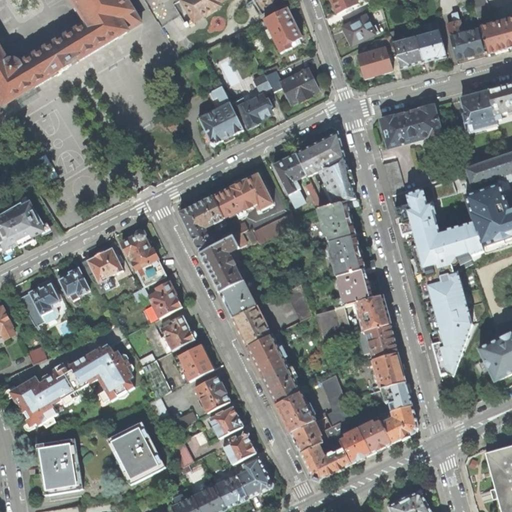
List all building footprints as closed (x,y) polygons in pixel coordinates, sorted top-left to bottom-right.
[(53,77),(77,63),(77,62),(141,23),(126,0),(0,0),(0,101),(3,107),(53,77)] [(259,0),(270,17),(288,8),(283,0),(181,0),(195,23),(222,7),(220,4),(226,0),(259,0)] [(356,0),(330,0),(331,2),(337,14),(358,4),(356,0)] [(478,18),(491,14),(486,0),(471,0),(472,1),(478,18)] [(281,54),(301,44),(299,39),(302,38),(295,23),(288,8),(270,17),(265,20),(281,54)] [(447,24),(457,60),(472,55),(484,52),(478,31),(463,35),(458,15),(451,16),(453,23),(447,24)] [(372,29),(366,18),(361,20),(360,18),(354,21),(356,23),(344,28),(348,37),(352,47),(375,36),(375,35),(379,33),(376,27),(372,29)] [(511,21),(481,30),(489,56),(511,50),(511,21)] [(440,33),(417,39),(424,63),(434,60),(436,59),(437,60),(447,58),(440,33)] [(383,39),(386,48),(387,53),(395,51),(394,45),(391,36),(383,39)] [(417,39),(394,45),(395,51),(401,70),(411,67),(411,66),(414,65),(424,63),(417,39)] [(382,75),(393,72),(387,53),(386,48),(358,57),(365,80),(382,75)] [(276,71),(266,76),(271,87),(274,93),(284,88),(292,104),(299,101),(300,103),(312,97),(311,95),(319,91),(314,81),(308,70),(282,83),(276,71)] [(260,93),(271,87),(266,76),(265,75),(254,81),(260,93)] [(511,85),(499,89),(488,92),(496,121),(501,120),(500,115),(511,111),(511,85)] [(224,107),(200,120),(212,143),(217,145),(224,141),(225,143),(231,141),(236,138),(234,136),(244,131),(222,87),(216,90),(224,107)] [(469,133),(497,126),(496,121),(488,92),(472,96),(463,99),(469,123),(466,123),(469,133)] [(180,111),(187,108),(180,95),(173,99),(180,111)] [(255,126),(260,123),(259,121),(272,115),(262,96),(239,108),(249,128),(255,126)] [(380,122),(388,148),(428,137),(430,144),(442,140),(432,107),(404,115),(380,122)] [(308,177),(319,172),(345,160),(338,134),(314,146),(297,155),(308,176),(308,177)] [(511,194),(508,182),(511,180),(511,154),(476,167),(467,170),(472,188),(497,180),(499,186),(470,195),(472,204),(477,215),(486,244),(489,254),(511,245),(511,194)] [(297,181),(308,176),(297,155),(290,158),(289,156),(284,158),(280,160),(282,162),(274,166),(295,208),(306,203),(300,190),(301,189),(297,181)] [(333,198),(336,205),(357,200),(351,179),(345,160),(319,172),(332,198),(333,198)] [(382,166),(391,195),(406,191),(398,162),(382,166)] [(262,211),(274,205),(259,174),(246,180),(236,185),(231,188),(214,197),(225,219),(229,217),(230,218),(245,210),(246,211),(253,208),(253,207),(258,204),(262,211)] [(406,191),(391,195),(411,266),(453,254),(486,244),(477,215),(439,226),(428,185),(406,191)] [(319,210),(324,209),(317,195),(313,198),(319,210)] [(206,229),(225,219),(214,197),(196,205),(180,214),(201,254),(217,246),(213,239),(211,240),(206,229)] [(329,238),(331,243),(357,236),(351,217),(349,209),(359,206),(357,200),(336,205),(324,209),(319,210),(327,239),(329,238)] [(0,250),(10,245),(11,249),(38,236),(45,232),(32,205),(14,214),(12,211),(0,218),(0,250)] [(298,226),(292,213),(254,232),(261,245),(298,226)] [(230,230),(234,237),(241,234),(249,230),(245,222),(230,230)] [(145,287),(167,276),(158,259),(154,250),(152,251),(149,246),(147,243),(148,242),(146,238),(146,236),(145,233),(141,232),(138,233),(138,235),(131,238),(131,239),(122,243),(129,256),(145,287)] [(241,234),(234,237),(240,248),(247,245),(241,234)] [(337,278),(340,277),(366,270),(375,267),(374,261),(364,264),(360,248),(357,236),(331,243),(332,249),(330,249),(337,278)] [(234,237),(217,246),(201,254),(211,275),(220,293),(243,282),(235,266),(236,265),(233,259),(231,260),(229,254),(240,248),(234,237)] [(117,275),(124,272),(120,264),(123,263),(120,256),(117,258),(113,249),(105,253),(104,252),(99,255),(96,256),(96,257),(89,261),(88,260),(82,263),(88,276),(94,273),(99,284),(109,279),(108,278),(117,274),(117,275)] [(472,319),(453,254),(411,266),(441,375),(454,372),(472,319)] [(91,292),(79,269),(70,274),(69,271),(65,273),(58,277),(68,298),(70,297),(73,302),(80,298),(80,297),(91,292)] [(336,309),(357,303),(373,299),(369,284),(368,280),(369,280),(366,270),(340,277),(342,283),(339,283),(344,298),(334,301),(336,309)] [(60,302),(49,281),(38,286),(39,289),(34,291),(21,298),(36,327),(45,323),(42,316),(53,310),(51,306),(60,302)] [(256,308),(243,282),(220,293),(227,305),(233,319),(256,308)] [(160,319),(183,308),(175,291),(170,283),(158,289),(159,292),(149,297),(160,319)] [(302,321),(313,315),(301,285),(287,292),(302,321)] [(365,332),(366,332),(391,325),(386,310),(383,296),(373,299),(357,303),(365,332)] [(257,307),(256,308),(233,319),(241,333),(248,348),(272,336),(257,307)] [(13,328),(3,308),(0,309),(0,334),(2,333),(6,340),(15,335),(12,328),(13,328)] [(324,344),(359,334),(356,320),(340,325),(335,309),(313,315),(324,344)] [(165,336),(173,352),(196,341),(196,339),(197,339),(197,336),(196,332),(191,332),(186,322),(183,316),(171,322),(170,320),(163,324),(165,328),(161,330),(164,336),(165,336)] [(111,330),(119,326),(114,317),(106,321),(111,330)] [(366,332),(374,361),(399,354),(395,339),(391,325),(366,332)] [(496,381),(511,372),(511,334),(480,350),(489,366),(496,381)] [(273,335),(272,336),(248,348),(255,362),(263,377),(288,364),(285,359),(288,358),(283,348),(280,349),(273,335)] [(69,362),(62,366),(79,394),(84,391),(92,385),(96,391),(105,405),(112,401),(114,403),(138,388),(134,381),(137,379),(133,373),(137,371),(130,360),(131,360),(128,355),(124,357),(120,351),(116,354),(109,343),(99,350),(72,366),(69,362)] [(202,346),(177,358),(176,362),(182,375),(186,373),(190,383),(215,371),(210,362),(206,354),(202,346)] [(42,347),(28,354),(34,366),(47,359),(42,347)] [(141,362),(144,367),(155,361),(156,361),(152,354),(140,359),(141,362)] [(382,390),(407,383),(402,367),(399,354),(374,361),(382,390)] [(144,367),(157,400),(161,397),(170,393),(155,361),(144,367)] [(290,369),(288,364),(263,377),(270,391),(277,405),(302,393),(295,379),(298,378),(293,368),(290,369)] [(18,389),(11,394),(14,399),(20,408),(27,420),(30,425),(33,429),(37,427),(38,426),(40,428),(43,427),(46,425),(56,419),(62,415),(57,407),(65,402),(74,397),(79,394),(62,366),(54,371),(56,375),(42,384),(37,377),(18,389)] [(317,386),(323,383),(330,379),(329,375),(315,381),(317,386)] [(323,383),(335,413),(348,406),(337,376),(330,379),(323,383)] [(195,389),(208,414),(231,403),(227,395),(227,394),(224,388),(222,384),(222,385),(218,377),(195,389)] [(390,403),(392,412),(413,407),(410,394),(407,383),(382,390),(386,404),(390,403)] [(87,396),(96,391),(92,385),(84,391),(87,396)] [(10,401),(14,399),(11,394),(18,389),(17,387),(8,393),(7,396),(10,401)] [(316,422),(302,393),(277,405),(284,419),(291,434),(315,422),(316,422)] [(74,397),(65,402),(68,407),(74,404),(75,399),(74,397)] [(162,426),(174,421),(161,397),(157,400),(150,403),(162,426)] [(327,417),(332,427),(341,423),(342,425),(353,420),(348,406),(335,413),(327,417)] [(394,419),(382,424),(392,445),(420,431),(416,417),(413,407),(392,412),(394,419)] [(220,439),(244,427),(241,421),(239,417),(238,417),(233,408),(224,413),(223,412),(217,415),(217,416),(210,420),(220,439)] [(192,422),(197,420),(193,412),(189,414),(192,422)] [(185,426),(192,422),(189,414),(181,418),(185,426)] [(59,423),(56,419),(46,425),(49,429),(59,423)] [(323,437),(315,422),(291,434),(296,443),(302,454),(320,445),(324,443),(321,438),(323,437)] [(374,422),(360,429),(372,455),(382,450),(392,445),(382,424),(381,422),(376,425),(374,422)] [(164,469),(166,467),(143,423),(141,424),(109,440),(126,473),(132,485),(135,484),(164,470),(164,469)] [(330,440),(331,440),(338,436),(346,432),(342,425),(341,423),(332,427),(325,430),(330,440)] [(38,429),(37,427),(33,429),(30,425),(25,427),(28,431),(31,433),(38,429)] [(342,445),(344,449),(352,465),(361,460),(372,455),(360,429),(345,437),(346,439),(341,442),(342,445)] [(201,445),(208,441),(203,432),(196,436),(201,445)] [(233,466),(257,454),(251,443),(248,438),(249,434),(244,433),(243,436),(237,439),(236,437),(230,440),(231,442),(223,446),(233,466)] [(335,448),(342,445),(341,442),(338,436),(331,440),(335,448)] [(81,490),(84,490),(77,439),(73,440),(42,445),(38,446),(41,466),(46,496),(49,495),(50,496),(81,491),(81,490)] [(172,447),(175,453),(187,447),(184,441),(172,447)] [(333,474),(352,465),(344,449),(337,452),(335,454),(333,452),(329,454),(328,457),(326,458),(320,445),(302,454),(316,483),(333,474)] [(194,462),(187,447),(175,453),(183,468),(194,462)] [(511,511),(511,447),(486,455),(496,494),(501,511),(511,511)] [(235,470),(238,476),(249,498),(260,493),(261,494),(270,489),(273,490),(274,485),(272,485),(268,475),(267,475),(265,472),(259,459),(235,470)] [(192,488),(197,485),(193,476),(187,479),(192,488)] [(222,485),(216,487),(227,509),(238,504),(239,505),(244,502),(250,500),(249,498),(238,476),(230,480),(230,479),(221,484),(222,485)] [(200,495),(194,498),(201,511),(224,511),(228,510),(227,509),(216,487),(209,491),(208,490),(199,494),(200,495)] [(430,511),(428,507),(428,506),(427,505),(422,495),(423,495),(423,494),(424,493),(424,492),(423,491),(423,490),(422,490),(421,490),(419,490),(418,491),(418,492),(418,493),(418,494),(411,497),(410,497),(398,503),(398,504),(390,508),(391,511),(430,511)] [(125,511),(138,511),(130,496),(123,499),(125,511)] [(172,509),(173,511),(201,511),(194,498),(186,502),(183,497),(175,500),(178,506),(172,509)]
